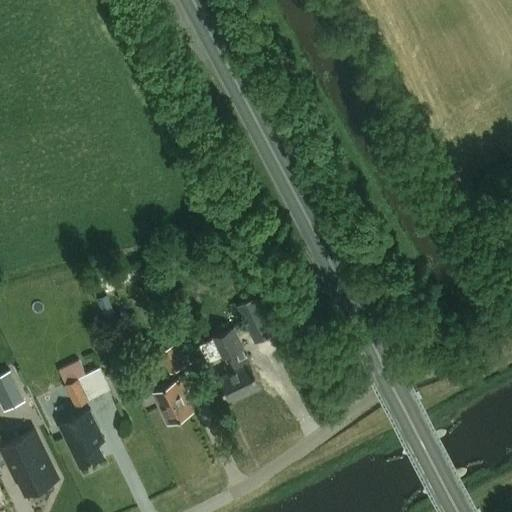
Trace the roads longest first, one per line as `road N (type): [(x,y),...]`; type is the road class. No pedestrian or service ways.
road 1 (unclassified): [(200,511),(272,473),(374,399),(420,375),(511,349)]
road 2 (primary): [(461,511),(322,249)]
road 3 (trunk): [(322,249),(192,0)]
